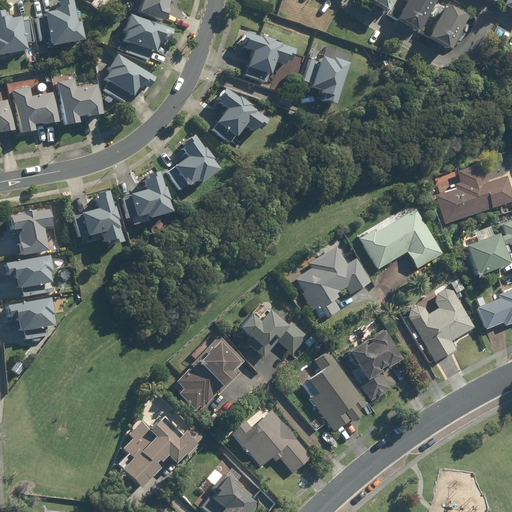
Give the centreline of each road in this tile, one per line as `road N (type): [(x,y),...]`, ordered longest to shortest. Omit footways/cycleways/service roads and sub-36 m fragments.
road 1 (residential): [(0,183),(81,168),(129,146),(165,116),(186,87),(214,0)]
road 2 (residential): [(315,511),(431,420),(511,376)]
